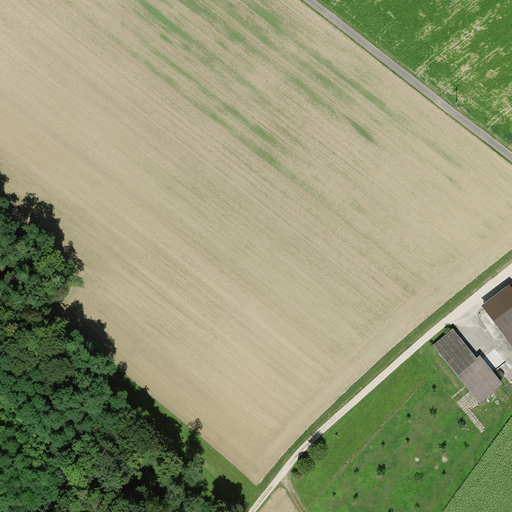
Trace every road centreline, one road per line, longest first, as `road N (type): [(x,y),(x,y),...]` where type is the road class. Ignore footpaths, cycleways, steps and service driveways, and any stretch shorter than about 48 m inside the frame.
road 1 (track): [(249,511),(345,412),(511,269)]
road 2 (unclassified): [(511,165),(306,0)]
